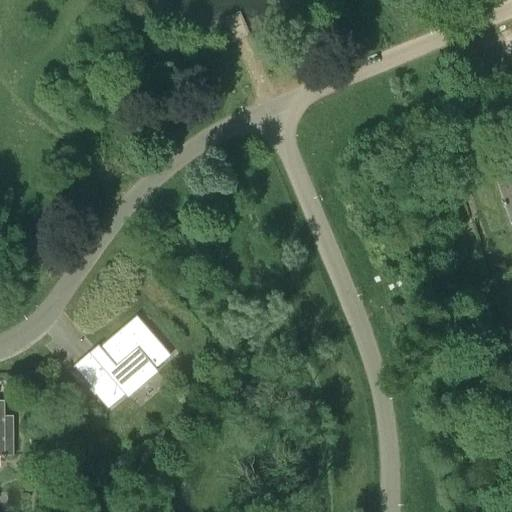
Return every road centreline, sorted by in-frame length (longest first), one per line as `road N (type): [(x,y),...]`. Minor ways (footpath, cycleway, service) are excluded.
road 1 (residential): [(385,511),(383,396),(368,316),(269,109)]
road 2 (residential): [(0,345),(28,331),(169,163),(269,109)]
road 3 (residential): [(269,109),(511,9)]
